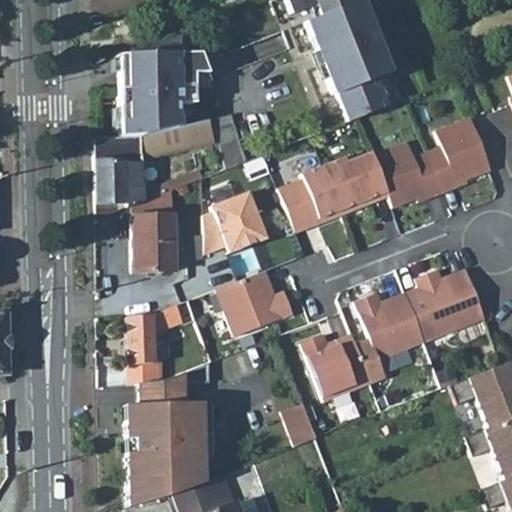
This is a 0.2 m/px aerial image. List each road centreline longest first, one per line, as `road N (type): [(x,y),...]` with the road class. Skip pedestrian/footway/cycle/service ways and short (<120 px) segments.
road 1 (secondary): [(45,0),(51,511)]
road 2 (residential): [(493,237),(448,235),(319,283)]
